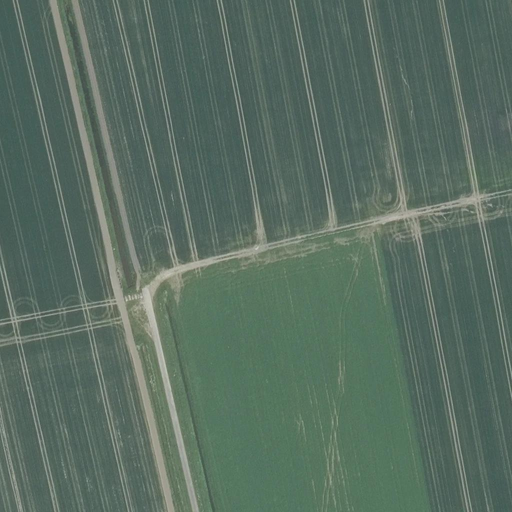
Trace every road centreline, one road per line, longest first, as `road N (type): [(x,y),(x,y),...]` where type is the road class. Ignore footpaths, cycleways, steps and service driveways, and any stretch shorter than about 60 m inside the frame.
road 1 (track): [(511,192),(171,273),(145,299)]
road 2 (unclassified): [(193,511),(145,299)]
